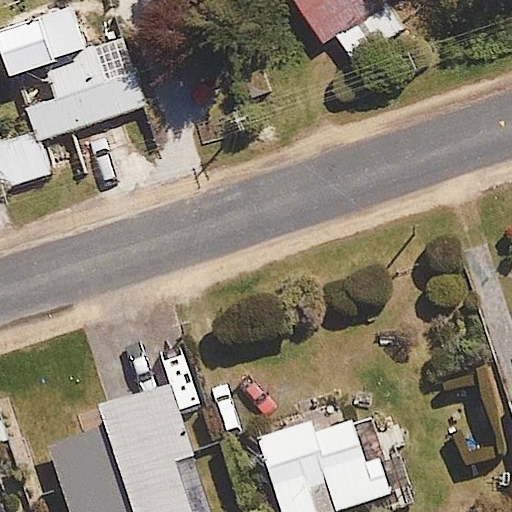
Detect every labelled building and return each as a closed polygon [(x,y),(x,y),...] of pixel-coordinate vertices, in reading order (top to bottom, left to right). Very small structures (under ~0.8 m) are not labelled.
[(316,0),(360,64),(417,25),(399,0),(316,0)] [(138,72),(110,82),(99,51),(83,56),(68,11),(16,29),(31,73),(50,66),(61,98),(31,109),(42,141),(149,105),(138,72)] [(38,134),(0,143),(0,190),(50,177),(38,134)] [(197,464),(174,393),(111,414),(118,435),(54,457),(72,511),(197,511),(183,468),(197,464)] [(325,437),(321,426),(262,445),(284,511),(360,511),(397,500),(385,465),(373,469),(359,426),(325,437)]
